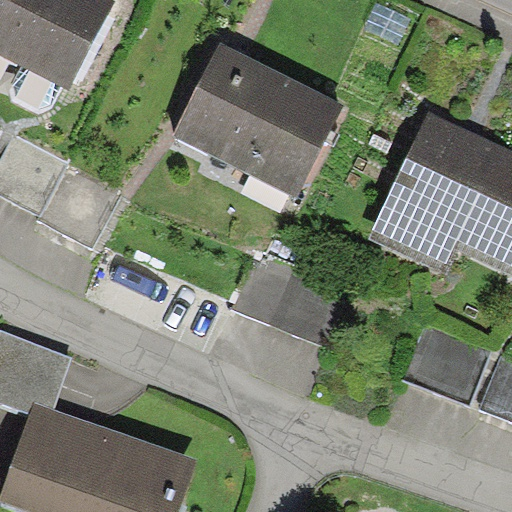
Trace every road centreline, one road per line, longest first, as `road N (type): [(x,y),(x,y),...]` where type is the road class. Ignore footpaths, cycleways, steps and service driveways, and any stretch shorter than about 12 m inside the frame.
road 1 (residential): [(0,277),(290,441)]
road 2 (residential): [(290,441),(511,506)]
